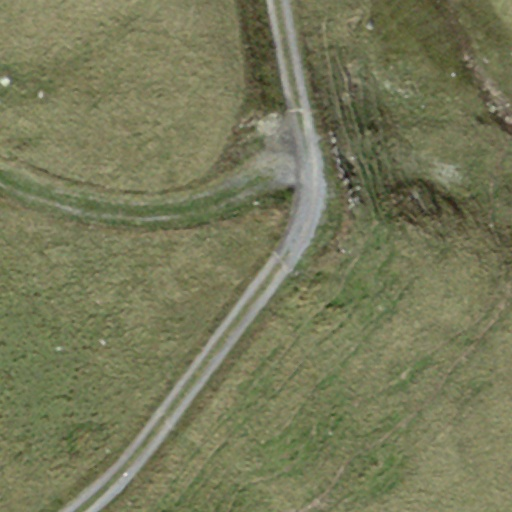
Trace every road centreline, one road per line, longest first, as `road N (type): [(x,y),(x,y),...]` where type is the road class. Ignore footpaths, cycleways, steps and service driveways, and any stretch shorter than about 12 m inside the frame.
road 1 (track): [(76,511),(147,441),(294,237),(307,188),(276,0)]
road 2 (track): [(0,174),(69,200),(187,208),(224,198),(304,150)]
